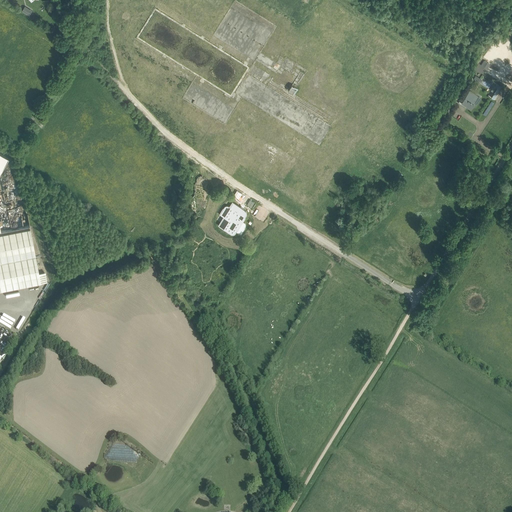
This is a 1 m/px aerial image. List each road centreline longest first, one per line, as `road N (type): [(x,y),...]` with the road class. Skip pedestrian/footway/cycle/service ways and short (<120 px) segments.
road 1 (unclassified): [(417,299),(170,137),(87,46)]
road 2 (unclassified): [(417,299),(288,511)]
road 3 (unclassified): [(417,299),(511,146)]
